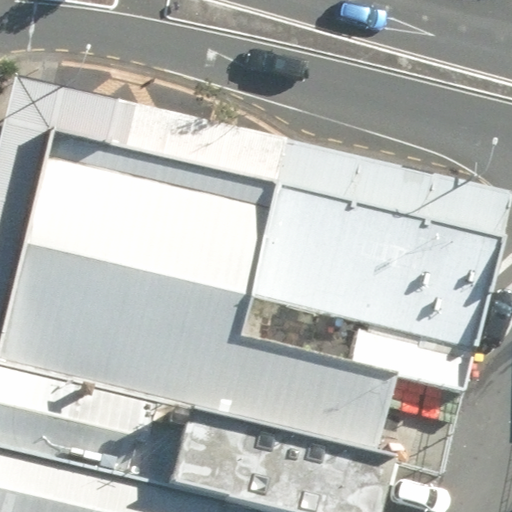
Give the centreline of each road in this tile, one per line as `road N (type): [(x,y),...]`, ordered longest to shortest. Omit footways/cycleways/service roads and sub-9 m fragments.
road 1 (secondary): [(511,122),(14,0)]
road 2 (secondary): [(318,0),(511,48)]
